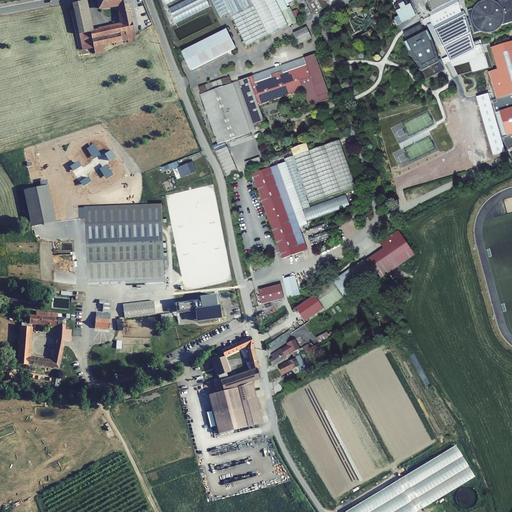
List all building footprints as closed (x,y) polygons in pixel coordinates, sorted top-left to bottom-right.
[(72,3),(79,33),(94,30),(87,0),(72,3)] [(79,33),(83,50),(95,47),(104,45),(128,40),(128,43),(136,41),(127,0),(97,0),(100,9),(118,6),(121,24),(94,30),(79,33)] [(176,24),(210,7),(205,0),(188,0),(169,10),(176,24)] [(222,0),(232,22),(244,47),(286,27),(273,0),(222,0)] [(273,0),(286,27),(295,23),(289,8),(287,9),(286,7),(295,2),(294,0),(273,0)] [(305,0),(312,15),(327,9),(324,2),(329,0),(331,3),(337,0),(305,0)] [(410,6),(406,0),(403,2),(404,3),(399,5),(399,4),(395,6),(398,12),(396,13),(402,24),(417,17),(411,5),(410,6)] [(426,0),(432,11),(455,0),(426,0)] [(502,27),(502,26),(511,23),(511,0),(504,0),(495,3),(495,1),(494,0),(493,0),(478,0),(480,3),(479,4),(478,5),(477,6),(476,7),(475,8),(474,9),(470,19),(472,19),(472,20),(472,21),(473,22),(473,23),(473,24),(474,25),(472,26),(481,32),(482,32),(484,33),(485,33),(486,34),(488,34),(489,34),(490,34),(492,33),(493,33),(494,33),(495,32),(497,31),(498,31),(499,30),(500,29),(501,28),(502,27)] [(459,3),(432,17),(436,25),(463,12),(459,3)] [(461,18),(436,30),(454,66),(470,60),(474,72),(488,68),(482,45),(481,39),(473,42),(461,18)] [(224,30),(178,51),(187,70),(233,49),(226,32),(228,31),(226,27),(224,28),(224,30)] [(305,28),(292,35),(294,40),(297,46),(302,43),(310,40),(305,28)] [(423,29),(406,38),(408,43),(405,44),(409,53),(422,70),(427,81),(445,71),(426,33),(425,33),(423,29)] [(492,104),(506,149),(511,147),(511,40),(489,48),(496,69),(487,72),(496,103),(492,104)] [(95,47),(96,54),(105,52),(104,45),(95,47)] [(250,76),(236,81),(251,125),(262,122),(256,105),(301,90),(306,107),(328,99),(313,55),(302,59),(304,65),(281,73),(280,71),(268,75),(269,77),(252,83),(250,76)] [(236,81),(229,83),(245,133),(249,132),(253,131),(251,125),(236,81)] [(199,93),(214,143),(221,141),(227,139),(245,133),(229,83),(199,93)] [(245,133),(227,139),(229,145),(251,138),(249,132),(245,133)] [(307,150),(292,155),(309,205),(355,189),(338,139),(307,150)] [(221,141),(214,143),(217,150),(223,147),(221,141)] [(217,150),(214,143),(210,145),(222,171),(223,178),(235,173),(223,147),(217,150)] [(307,150),(305,144),(290,149),(292,155),(307,150)] [(258,157),(244,162),(246,169),(260,163),(258,157)] [(166,165),(168,170),(178,166),(177,162),(166,165)] [(179,168),(181,174),(186,172),(187,175),(195,172),(192,163),(179,168)] [(277,164),(253,173),(283,258),(308,249),(277,164)] [(30,227),(56,222),(48,185),(22,190),(30,227)] [(161,205),(84,208),(87,286),(165,283),(161,205)] [(330,279),(313,292),(327,309),(380,272),(383,276),(414,254),(398,230),(380,243),(383,248),(368,258),(367,257),(337,278),(332,281),(330,279)] [(300,295),(295,276),(283,279),(288,298),(300,295)] [(262,304),(284,299),(281,285),(258,291),(262,304)] [(201,300),(176,303),(176,306),(179,306),(180,310),(202,308),(203,318),(221,316),(218,295),(201,297),(201,300)] [(324,309),(314,296),(296,309),(305,322),(324,309)] [(102,300),(101,311),(109,312),(110,300),(102,300)] [(123,304),(125,318),(155,315),(153,301),(123,304)] [(24,317),(24,322),(57,324),(56,339),(62,340),(63,331),(64,317),(56,317),(57,313),(34,311),(34,315),(28,315),(28,317),(24,317)] [(95,313),(93,327),(107,328),(109,314),(95,313)] [(298,323),(288,330),(291,334),(301,328),(298,323)] [(20,325),(17,363),(27,365),(27,363),(58,367),(62,345),(55,344),(53,360),(27,357),(29,326),(20,325)] [(330,336),(328,331),(317,336),(320,342),(330,336)] [(222,350),(224,356),(246,348),(248,356),(255,354),(253,341),(250,333),(241,338),(242,342),(222,350)] [(300,347),(294,338),(287,342),(288,344),(281,348),(281,347),(271,354),(273,357),(270,359),(274,363),(286,356),(285,355),(292,350),(295,355),(311,346),(309,343),(300,347)] [(209,394),(212,408),(232,401),(233,387),(237,386),(253,381),(260,378),(257,368),(258,367),(256,360),(250,362),(252,369),(227,378),(225,373),(229,372),(224,356),(213,361),(219,380),(215,382),(218,392),(209,394)] [(297,356),(280,365),(282,369),(292,364),(293,367),(298,364),(301,368),(307,365),(304,360),(300,362),(297,356)] [(256,396),(253,381),(237,386),(242,401),(256,396)] [(212,408),(219,432),(263,421),(256,396),(242,401),(237,386),(233,387),(232,401),(212,408)] [(415,511),(475,477),(456,445),(346,511),(415,511)]
